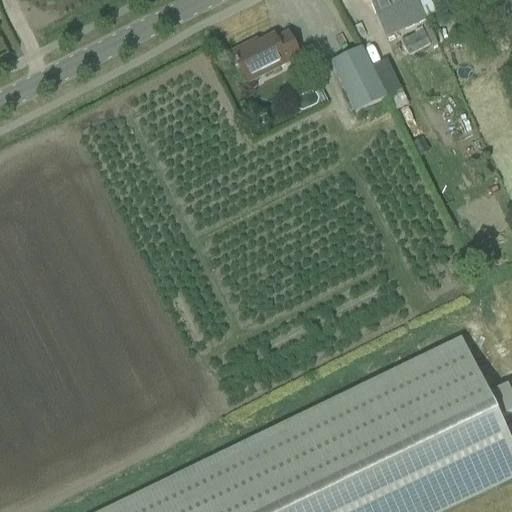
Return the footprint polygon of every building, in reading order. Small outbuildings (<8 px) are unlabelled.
[(405,8),(418,2),(419,2),(418,0),(367,0),(383,35),(400,27),(394,13),(405,8)] [(418,0),(419,2),(418,2),(427,21),(446,12),(440,0),(418,0)] [(430,48),(422,32),(401,42),(408,58),(426,50),(430,48)] [(237,68),(240,74),(246,86),(299,59),(296,54),(287,36),(275,43),(273,39),(248,51),(247,47),(231,56),(235,64),(234,65),(236,69),(237,68)] [(386,101),(361,50),(329,66),(354,116),(386,101)] [(386,64),(371,71),(386,101),(387,100),(401,93),(386,64)] [(511,449),(460,341),(105,511),(450,511),(511,482),(511,449)] [(511,394),(501,398),(510,422),(511,421),(511,394)]
